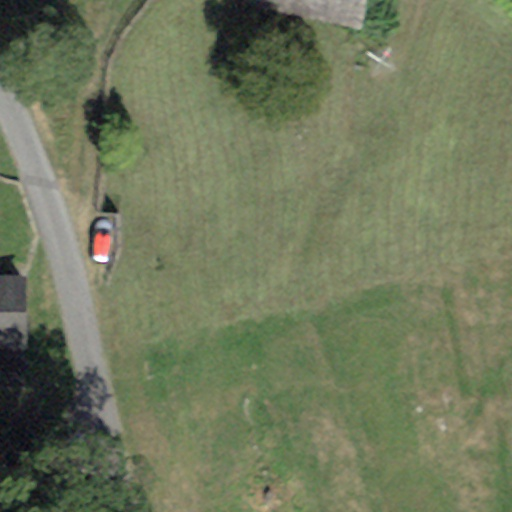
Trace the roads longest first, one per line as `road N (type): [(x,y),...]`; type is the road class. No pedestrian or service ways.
road 1 (unclassified): [(122,511),(58,248),(0,87)]
road 2 (track): [(126,0),(104,32),(92,73),(82,203),(58,248)]
